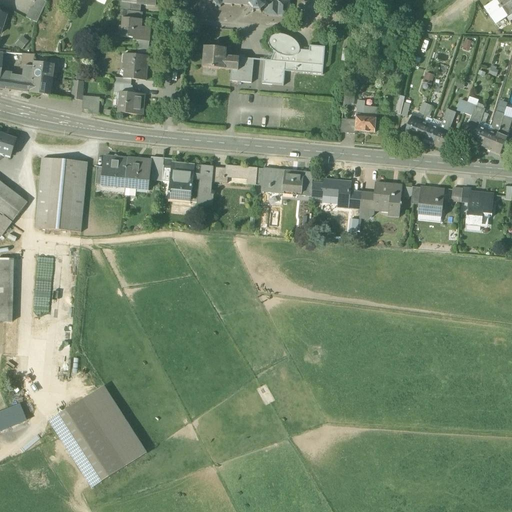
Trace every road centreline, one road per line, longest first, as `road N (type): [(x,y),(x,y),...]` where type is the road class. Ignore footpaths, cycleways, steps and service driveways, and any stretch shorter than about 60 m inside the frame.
road 1 (tertiary): [(165,139),(511,171)]
road 2 (tertiary): [(0,109),(165,139)]
road 3 (unclassified): [(308,34),(176,23)]
